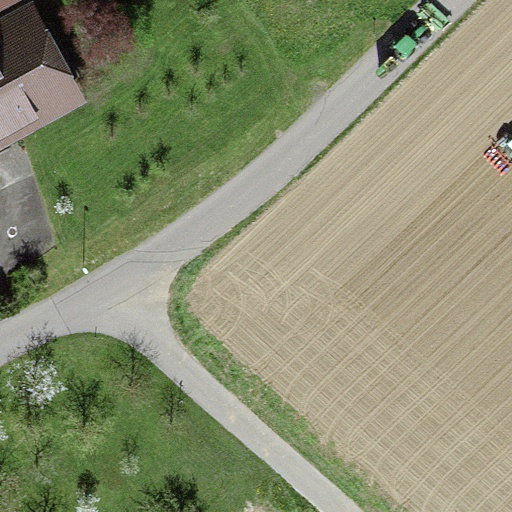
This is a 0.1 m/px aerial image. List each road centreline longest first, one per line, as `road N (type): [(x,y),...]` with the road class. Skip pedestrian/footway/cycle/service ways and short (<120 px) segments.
road 1 (residential): [(127,284),(428,0)]
road 2 (residential): [(127,284),(247,423),(345,511)]
road 3 (residential): [(0,354),(127,284)]
